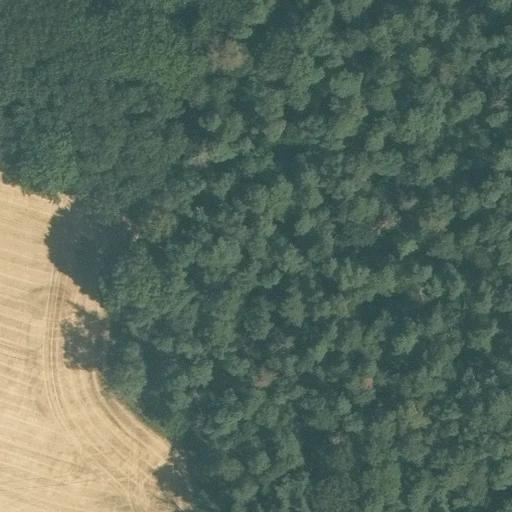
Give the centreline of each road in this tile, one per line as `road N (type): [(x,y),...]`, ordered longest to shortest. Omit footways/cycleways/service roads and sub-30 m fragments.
road 1 (track): [(136,280),(117,362),(127,408),(208,455),(216,511)]
road 2 (track): [(195,0),(162,164)]
